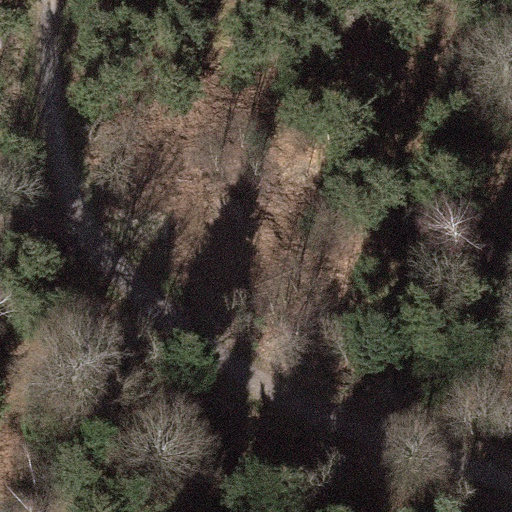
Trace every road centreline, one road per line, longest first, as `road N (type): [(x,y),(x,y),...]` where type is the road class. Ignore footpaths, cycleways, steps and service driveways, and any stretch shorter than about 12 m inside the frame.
road 1 (track): [(511,482),(340,428),(209,349),(75,226)]
road 2 (track): [(75,226),(48,95),(51,0)]
